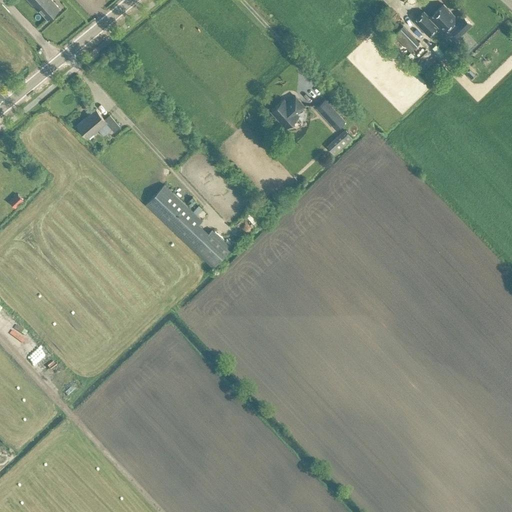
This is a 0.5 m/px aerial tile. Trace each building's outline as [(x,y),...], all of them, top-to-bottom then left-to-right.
[(28,0),(38,10),(39,9),(47,18),(59,7),(52,0),(28,0)] [(423,11),(414,20),(428,35),(437,26),(443,32),(448,27),(458,37),(471,24),(461,14),(457,18),(443,4),(429,17),(423,11)] [(410,50),(419,42),(403,24),(394,33),(410,50)] [(470,78),(475,74),(470,68),(465,72),(470,78)] [(304,105),(295,95),(286,103),(283,99),(271,110),(286,126),(298,116),(296,113),(304,105)] [(336,129),(345,121),(324,99),(316,107),(336,129)] [(104,119),(95,109),(77,124),(87,137),(106,122),(114,131),(120,126),(110,114),(104,119)] [(334,153),(351,137),(343,129),(326,145),(334,153)] [(200,254),(218,234),(212,229),(209,232),(199,224),(203,220),(164,184),(146,203),(200,254)] [(13,207),(23,200),(18,193),(8,200),(13,207)] [(244,213),(255,225),(263,217),(253,205),(244,213)] [(218,234),(200,254),(213,267),(232,247),(218,234)]
